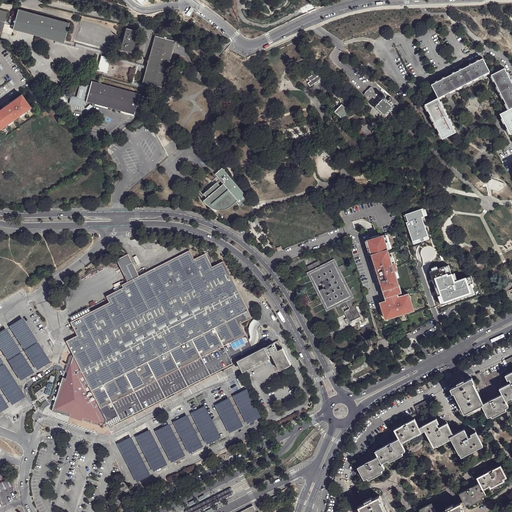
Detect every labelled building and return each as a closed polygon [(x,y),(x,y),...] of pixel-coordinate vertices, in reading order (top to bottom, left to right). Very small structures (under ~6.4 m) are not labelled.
[(12,29),(12,26),(3,23),(7,11),(0,9),(0,31),(10,34),(12,29)] [(17,9),(12,26),(12,29),(63,43),(68,22),(17,9)] [(118,50),(132,53),(136,39),(139,40),(140,35),(137,34),(137,31),(124,28),(118,50)] [(141,82),(162,88),(174,41),(154,36),(141,82)] [(110,59),(101,56),(96,71),(106,73),(110,59)] [(431,85),(438,98),(490,72),(483,59),(431,85)] [(508,110),(511,107),(511,83),(506,72),(504,69),(491,75),(508,110)] [(321,73),(320,71),(318,72),(320,75),(311,80),(313,84),(324,77),(321,73)] [(85,94),(87,95),(90,81),(87,80),(86,85),(80,84),(76,97),(71,96),(69,104),(82,107),(84,101),(85,94)] [(90,81),(87,95),(85,102),(134,115),(139,95),(90,81)] [(375,100),(378,101),(379,100),(377,98),(380,95),(380,94),(371,86),(370,86),(364,93),(364,94),(370,98),(372,96),(374,98),(374,99),(375,100)] [(0,108),(21,94),(18,90),(7,98),(0,88),(0,108)] [(0,128),(1,128),(0,127),(0,126),(5,123),(6,124),(7,124),(6,123),(11,119),(12,120),(18,115),(18,114),(23,110),(23,112),(24,112),(23,110),(29,106),(21,94),(0,108),(0,128)] [(384,116),(388,112),(394,106),(384,97),(383,98),(382,98),(381,98),(379,100),(378,101),(373,107),(384,116)] [(425,105),(442,139),(456,132),(438,98),(425,105)] [(398,117),(405,108),(397,102),(394,106),(388,112),(395,120),(396,118),(398,117)] [(350,111),(342,103),(338,107),(334,111),(342,119),(350,111)] [(395,120),(388,112),(384,116),(373,107),(368,112),(387,129),(395,120)] [(500,114),(510,135),(511,133),(511,107),(508,110),(500,114)] [(236,202),(239,204),(248,197),(224,167),(219,172),(220,173),(218,174),(225,183),(222,185),(219,181),(205,192),(208,196),(204,199),(209,205),(212,203),(217,208),(222,209),(224,208),(228,207),(230,206),(236,202)] [(490,179),(487,188),(501,192),(504,183),(490,179)] [(417,209),(401,214),(405,226),(429,219),(426,209),(418,212),(417,209)] [(385,236),(367,241),(386,304),(381,305),(387,324),(417,315),(411,297),(405,299),(385,236)] [(75,357),(58,407),(106,425),(107,421),(230,358),(232,357),(253,347),(240,322),(252,317),(223,260),(212,265),(205,252),(194,257),(190,249),(140,274),(128,252),(117,258),(128,280),(122,283),(123,286),(106,294),(110,301),(70,320),(77,333),(66,339),(75,357)] [(335,269),(338,267),(334,259),(319,266),(320,269),(332,263),(335,269)] [(460,277),(454,259),(446,262),(452,279),(460,277)] [(332,321),(335,327),(347,322),(348,326),(352,333),(364,327),(350,299),(338,275),(341,273),(344,272),(341,266),(338,267),(335,269),(332,263),(320,269),(319,266),(318,263),(306,268),(309,274),(315,286),(312,287),(309,289),(314,300),(318,299),(321,297),(326,308),(337,302),(339,305),(340,308),(345,305),(347,310),(342,313),(343,315),(332,321)] [(338,275),(350,299),(353,298),(341,273),(338,275)] [(315,286),(309,274),(306,276),(312,287),(315,286)] [(321,297),(318,299),(324,312),(339,305),(337,302),(326,308),(321,297)] [(23,317),(10,325),(23,347),(37,369),(50,361),(36,339),(23,317)] [(347,322),(335,327),(337,331),(348,326),(347,322)] [(6,328),(0,332),(0,347),(6,357),(21,380),(34,371),(20,349),(6,328)] [(275,347),(280,345),(277,339),(263,347),(262,347),(236,360),(238,363),(242,371),(264,360),(263,359),(268,356),(268,355),(271,354),(278,369),(289,364),(281,348),(277,350),(275,347)] [(0,356),(0,385),(5,393),(12,405),(25,397),(18,385),(2,360),(0,356)] [(230,358),(107,421),(108,422),(109,425),(192,383),(232,362),(231,361),(230,358)] [(504,393),(508,400),(511,397),(511,371),(509,373),(511,378),(511,379),(511,381),(501,387),(504,393)] [(482,405),(484,404),(486,403),(485,402),(475,382),(473,377),(466,380),(460,384),(454,387),(456,391),(466,412),(470,411),(482,405)] [(53,385),(48,384),(46,389),(44,393),(49,395),(53,385)] [(247,389),(233,396),(247,423),(261,417),(247,389)] [(0,393),(0,412),(9,407),(1,396),(0,393)] [(486,403),(484,404),(489,415),(493,414),(507,407),(510,405),(508,400),(504,393),(497,397),(496,396),(491,399),(485,402),(486,403)] [(420,411),(436,403),(432,397),(417,404),(420,411)] [(229,398),(215,405),(229,432),(243,426),(229,398)] [(482,405),(470,411),(471,413),(483,407),(482,405)] [(202,407),(191,413),(207,443),(217,438),(221,437),(205,406),(202,407)] [(507,407),(493,414),(494,416),(508,409),(507,407)] [(187,415),(174,422),(189,452),(202,446),(187,415)] [(424,430),(422,425),(417,416),(404,422),(404,423),(396,427),(401,436),(404,441),(424,430)] [(422,425),(424,430),(426,428),(436,445),(439,443),(439,444),(453,437),(452,435),(456,433),(449,421),(441,425),(439,422),(437,417),(422,425)] [(169,424),(156,431),(171,462),(185,455),(169,424)] [(452,435),(453,437),(461,452),(462,452),(463,455),(485,444),(478,431),(474,434),(470,436),(466,427),(456,433),(452,435)] [(149,430),(136,437),(153,471),(167,464),(149,430)] [(384,460),(390,457),(404,450),(408,448),(404,441),(401,436),(388,442),(388,443),(377,448),(380,453),(384,460)] [(131,437),(117,444),(137,481),(150,474),(131,437)] [(404,450),(390,457),(391,459),(405,452),(404,450)] [(383,467),(387,466),(384,460),(380,453),(373,458),(372,457),(367,460),(368,461),(360,465),(366,477),(369,475),(383,467)] [(481,481),(484,488),(491,485),(505,477),(508,476),(502,464),(494,467),(489,469),(489,470),(478,475),(481,481)] [(383,467),(369,475),(371,477),(384,469),(383,467)] [(505,477),(491,485),(492,486),(506,479),(505,477)] [(0,483),(0,491),(12,486),(9,479),(0,483)] [(464,499),(467,504),(470,502),(484,495),(487,493),(484,488),(481,481),(473,485),(468,487),(468,488),(460,491),(464,499)] [(364,508),(365,511),(389,511),(382,498),(380,494),(374,496),(367,500),(361,503),(364,508)] [(484,495),(470,502),(471,504),(485,497),(484,495)] [(351,500),(344,504),(347,510),(355,506),(351,500)] [(441,511),(466,511),(463,505),(464,505),(462,500),(455,504),(448,507),(441,511)] [(438,511),(439,511),(433,501),(421,507),(422,511),(419,511),(438,511)]
